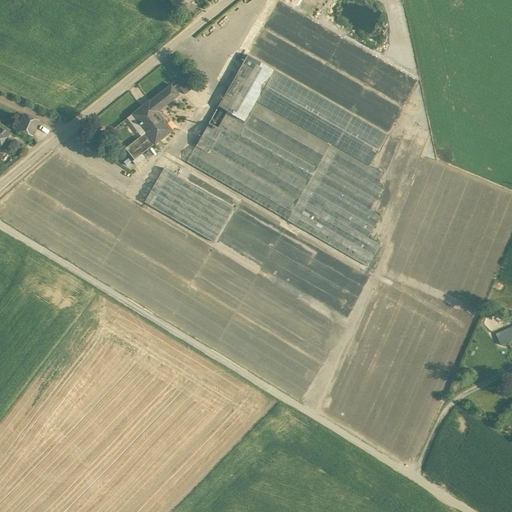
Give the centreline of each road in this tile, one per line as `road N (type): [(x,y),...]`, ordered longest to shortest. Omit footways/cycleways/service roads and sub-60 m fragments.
road 1 (track): [(479,511),(0,224)]
road 2 (unclassified): [(229,0),(0,184)]
road 3 (track): [(415,472),(468,390),(511,369)]
